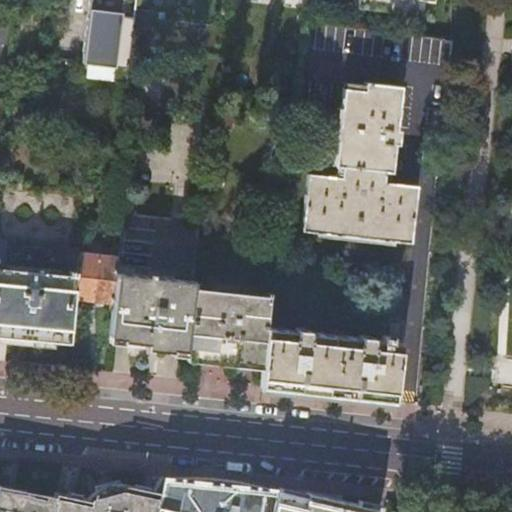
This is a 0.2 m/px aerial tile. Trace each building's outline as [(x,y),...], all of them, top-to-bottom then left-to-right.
[(90,0),(86,35),(82,63),(128,69),(135,6),(123,5),(123,0),(90,0)] [(358,0),(358,9),(416,16),(417,0),(358,0)] [(306,21),(296,96),(295,108),(340,113),(334,167),(341,168),(340,178),(307,174),(300,230),(357,237),(409,243),(415,186),(382,182),(383,172),(391,173),(394,144),(397,144),(399,130),(396,129),(397,120),(426,123),(428,108),(445,111),(453,39),(327,24),(306,21)] [(12,119),(11,129),(32,132),(33,121),(12,119)] [(286,246),(273,245),(271,269),(284,270),(286,246)] [(91,256),(78,255),(76,277),(74,298),(93,300),(113,302),(117,272),(118,259),(91,256)] [(76,277),(0,269),(0,337),(68,345),(70,339),(71,328),(74,298),(76,277)] [(117,272),(113,302),(109,337),(147,341),(188,345),(194,287),(195,280),(117,272)] [(194,287),(188,345),(187,354),(224,358),(263,362),(266,327),(269,296),(194,287)] [(266,327),(263,362),(261,387),(311,392),(395,401),(401,342),(389,340),(390,336),(382,335),(381,339),(372,338),(373,337),(359,335),(359,337),(310,331),(310,330),(295,328),(295,330),(266,327)] [(71,328),(70,339),(79,340),(80,329),(71,328)] [(151,511),(158,478),(157,478),(151,491),(146,490),(145,494),(132,492),(132,490),(119,488),(117,481),(104,485),(92,488),(94,495),(84,503),(71,500),(70,503),(52,499),(51,503),(52,504),(50,511),(151,511)] [(220,484),(158,478),(151,511),(269,511),(274,489),(220,484)] [(279,489),(274,489),(269,511),(373,511),(375,508),(333,498),(305,492),(304,495),(279,489)] [(0,511),(50,511),(52,504),(51,503),(52,499),(51,499),(42,498),(41,502),(34,501),(28,500),(28,497),(21,495),(20,497),(0,493),(0,511)]
